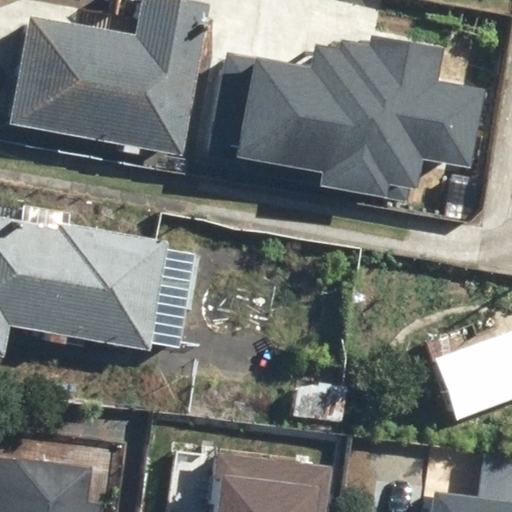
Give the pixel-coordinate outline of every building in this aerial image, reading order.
[(120,45),(7,31),(0,83),(0,132),(169,155),(186,24),(124,15),(120,45)] [(232,48),(211,151),(325,173),(322,188),(410,205),(420,157),(465,165),(479,96),(442,89),(450,50),(378,36),(375,49),(321,38),(316,64),(232,48)] [(60,229),(0,217),(0,357),(1,358),(7,327),(174,358),(195,249),(61,224),(60,229)] [(511,331),(414,367),(437,431),(511,403),(511,331)] [(61,511),(64,471),(0,467),(0,511),(61,511)]
